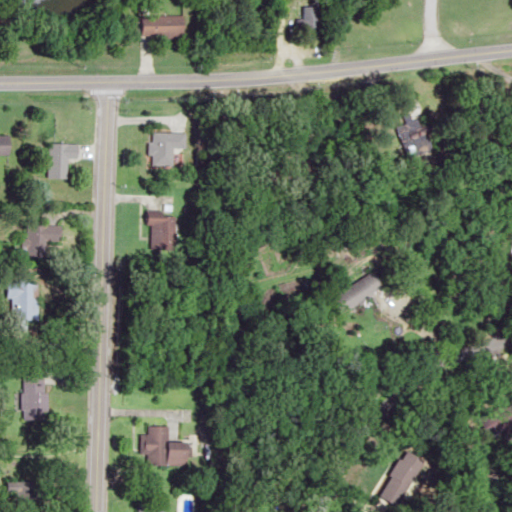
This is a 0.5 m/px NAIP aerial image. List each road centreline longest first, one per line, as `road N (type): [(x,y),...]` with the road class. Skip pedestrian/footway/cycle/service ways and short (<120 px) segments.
road 1 (residential): [(511,51),(236,79),(0,81)]
road 2 (residential): [(93,511),(105,82)]
road 3 (residential): [(321,511),(356,435),(394,399),(447,356),(511,339)]
